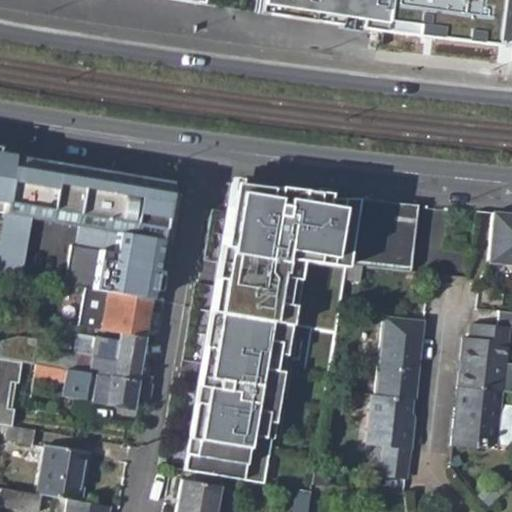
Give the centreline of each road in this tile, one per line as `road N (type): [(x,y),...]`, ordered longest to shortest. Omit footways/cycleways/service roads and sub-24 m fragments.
road 1 (primary): [(511,97),(0,24)]
road 2 (residential): [(210,150),(178,274),(139,511)]
road 3 (primary): [(210,150),(511,185)]
road 4 (residential): [(449,511),(423,467),(446,281)]
road 5 (primary): [(0,117),(210,150)]
